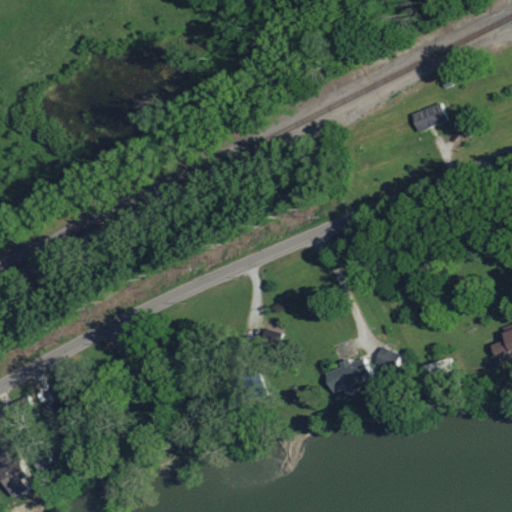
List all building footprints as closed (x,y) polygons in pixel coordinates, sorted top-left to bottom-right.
[(413,113),(420,131),(449,120),(442,102),(413,113)] [(482,125),(468,113),(457,125),(470,138),(482,125)] [(511,352),(511,324),(507,326),(510,340),(495,344),(499,356),(511,352)] [(404,354),(384,346),(377,361),(397,370),(404,354)] [(374,377),(366,357),(353,362),(351,358),(342,362),(344,367),(328,373),(335,392),(345,389),(347,396),(357,392),(354,384),(374,377)] [(435,377),(456,371),(452,357),(431,363),(435,377)] [(55,407),(59,415),(59,414),(64,425),(92,411),(83,393),(55,407)] [(0,457),(4,468),(2,469),(13,495),(34,486),(11,432),(0,436),(0,457)]
